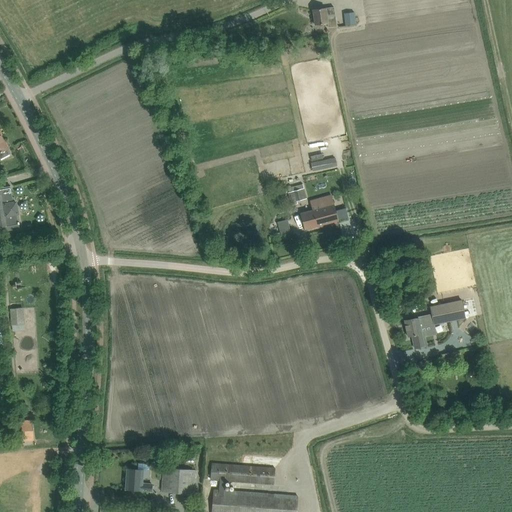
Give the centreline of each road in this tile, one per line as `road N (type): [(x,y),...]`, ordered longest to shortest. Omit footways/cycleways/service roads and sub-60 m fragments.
road 1 (unclassified): [(511,425),(414,427),(368,273),(351,260),(233,272),(84,259)]
road 2 (unclassified): [(21,96),(133,45),(234,22),(282,0)]
road 3 (tertiary): [(74,511),(88,329),(84,259)]
road 4 (tertiary): [(84,259),(57,167),(21,96)]
